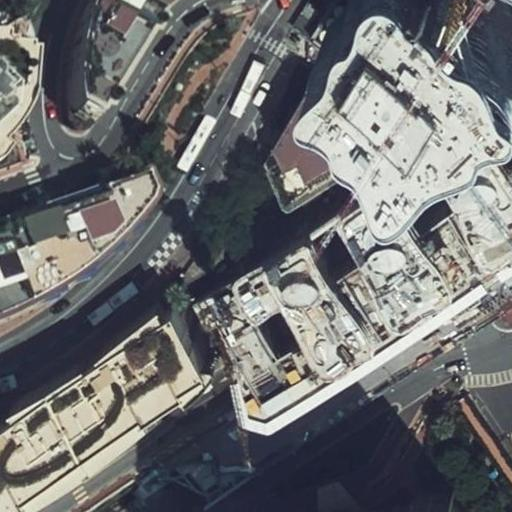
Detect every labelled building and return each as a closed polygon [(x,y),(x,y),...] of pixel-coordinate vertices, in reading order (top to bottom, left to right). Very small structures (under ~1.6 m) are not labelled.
[(148,23),(110,0),(88,0),(78,20),(68,52),(66,88),(70,111),(86,122),(148,23)] [(511,0),(338,0),(311,41),(409,125),(427,137),(511,79),(511,0)] [(317,57),(262,149),(289,197),(400,126),(317,57)] [(0,152),(8,142),(16,118),(21,68),(2,63),(0,61),(0,152)] [(511,79),(427,137),(409,125),(197,274),(269,369),(511,217),(511,79)] [(150,172),(66,203),(77,228),(91,257),(139,210),(156,182),(150,172)] [(0,226),(0,325),(2,324),(91,257),(77,228),(66,203),(28,217),(0,226)] [(0,504),(2,501),(97,445),(106,446),(159,405),(161,397),(225,351),(181,291),(0,408),(0,504)]
